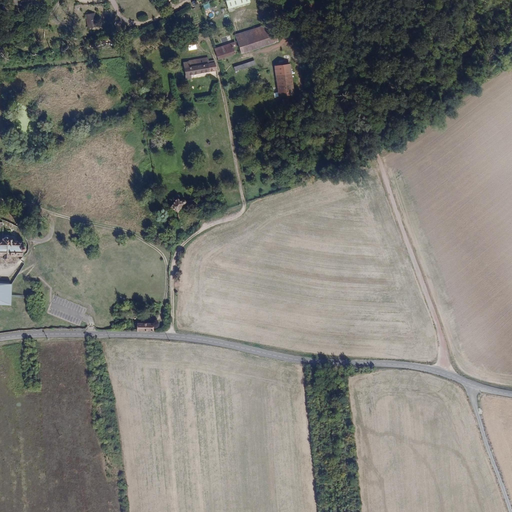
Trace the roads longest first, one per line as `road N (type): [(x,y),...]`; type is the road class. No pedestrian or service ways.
road 1 (unclassified): [(511,393),(419,367),(313,362),(171,336),(0,337)]
road 2 (track): [(291,0),(319,19),(424,285),(446,374)]
road 3 (track): [(373,155),(511,46)]
road 4 (track): [(171,336),(173,257),(187,230),(242,208)]
road 5 (track): [(474,384),(510,511)]
road 6 (track): [(105,335),(110,454)]
